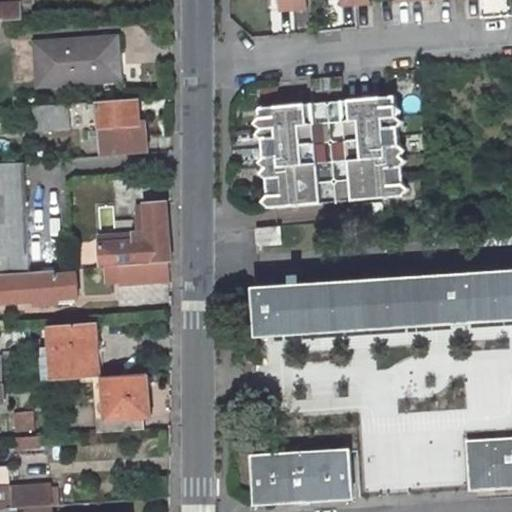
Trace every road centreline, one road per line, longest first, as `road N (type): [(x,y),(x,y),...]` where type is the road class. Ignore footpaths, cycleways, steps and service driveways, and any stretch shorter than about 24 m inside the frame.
road 1 (residential): [(198,511),(199,67)]
road 2 (residential): [(199,67),(511,40)]
